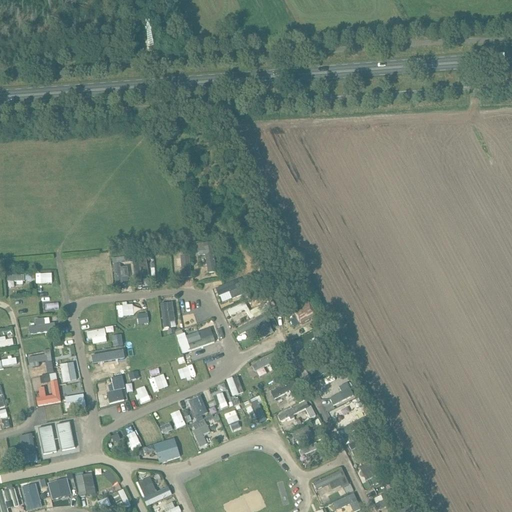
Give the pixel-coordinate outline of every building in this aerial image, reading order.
[(199,256),(205,255),(208,273),(217,271),(213,242),(198,244),(199,256)] [(116,285),(134,282),(130,256),(112,258),(116,285)] [(76,285),(82,284),(80,273),(68,275),(71,291),(77,290),(76,285)] [(7,275),(8,283),(35,282),(34,274),(7,275)] [(237,282),(217,287),(221,302),(241,297),(237,282)] [(15,306),(36,306),(36,297),(15,298),(15,306)] [(160,304),(164,328),(176,327),(172,302),(160,304)] [(231,317),(246,310),(250,319),(263,314),(259,307),(249,312),(245,302),(228,310),(231,317)] [(293,311),(299,322),(315,313),(309,302),(293,311)] [(179,308),(181,318),(189,316),(187,307),(179,308)] [(196,308),(197,316),(206,315),(204,307),(196,308)] [(207,314),(179,323),(181,330),(209,321),(207,314)] [(267,316),(236,327),(240,338),(258,332),(260,339),(273,335),(267,316)] [(50,324),(49,319),(36,319),(36,326),(29,327),(30,334),(56,333),(56,324),(50,324)] [(175,333),(182,353),(215,343),(211,328),(185,337),(183,330),(175,333)] [(0,337),(0,347),(14,346),(13,339),(6,340),(5,337),(0,337)] [(122,347),(91,353),(94,367),(125,361),(122,347)] [(198,351),(169,360),(174,375),(188,370),(193,385),(200,382),(195,367),(202,364),(198,351)] [(214,353),(202,359),(209,373),(221,367),(214,353)] [(256,372),(278,359),(275,353),(252,367),(256,372)] [(29,357),(30,364),(48,363),(47,356),(29,357)] [(1,359),(1,367),(18,366),(17,358),(1,359)] [(47,373),(61,372),(60,360),(46,361),(47,373)] [(136,405),(148,401),(143,384),(151,381),(147,369),(127,376),(136,405)] [(41,384),(50,383),(50,374),(46,375),(46,370),(34,372),(34,377),(40,376),(41,384)] [(58,372),(60,385),(74,382),(72,370),(58,372)] [(238,377),(227,380),(232,397),(242,394),(238,377)] [(0,423),(2,423),(3,428),(9,427),(0,384),(0,423)] [(53,397),(37,400),(38,407),(60,403),(57,385),(51,386),(53,397)] [(285,385),(271,394),(275,402),(285,396),(288,401),(293,398),(285,385)] [(253,422),(258,419),(260,423),(267,419),(260,405),(263,403),(260,396),(244,403),(253,422)] [(185,426),(198,420),(189,400),(176,406),(185,426)] [(312,407),(309,408),(306,402),(277,415),(280,422),(307,410),(311,418),(316,416),(312,407)] [(163,439),(182,430),(171,406),(164,409),(165,413),(154,418),(163,439)] [(205,408),(199,411),(203,417),(208,415),(205,408)] [(133,423),(143,446),(161,438),(150,414),(143,417),(147,426),(142,429),(138,421),(133,423)] [(192,433),(200,449),(207,446),(203,437),(210,433),(207,426),(206,427),(204,422),(193,427),(195,431),(192,433)] [(61,450),(74,448),(71,423),(58,424),(61,450)] [(364,438),(348,446),(349,448),(351,452),(359,448),(360,448),(361,448),(363,454),(374,448),(378,447),(371,434),(380,430),(377,425),(361,433),(364,438)] [(52,426),(40,428),(43,453),(56,452),(52,426)] [(309,428),(291,434),(295,446),(313,439),(309,428)] [(19,436),(23,456),(36,453),(31,433),(19,436)] [(125,454),(131,452),(125,435),(120,437),(125,454)] [(158,463),(180,459),(176,440),(155,444),(158,463)] [(299,450),(302,457),(321,451),(318,443),(299,450)] [(343,471),(313,482),(316,489),(335,482),(338,490),(349,486),(343,471)] [(91,486),(94,485),(93,476),(76,480),(80,498),(93,495),(91,486)] [(172,495),(168,487),(157,492),(150,476),(139,481),(150,505),(172,495)] [(71,497),(69,491),(76,490),(73,477),(55,481),(59,500),(71,497)] [(31,485),(0,491),(0,511),(7,511),(7,509),(19,506),(16,495),(32,492),(31,485)] [(109,487),(100,490),(104,498),(112,495),(109,487)] [(125,489),(118,492),(120,498),(116,500),(120,510),(131,506),(125,489)] [(382,501),(386,500),(384,495),(374,498),(378,510),(385,508),(382,501)]
